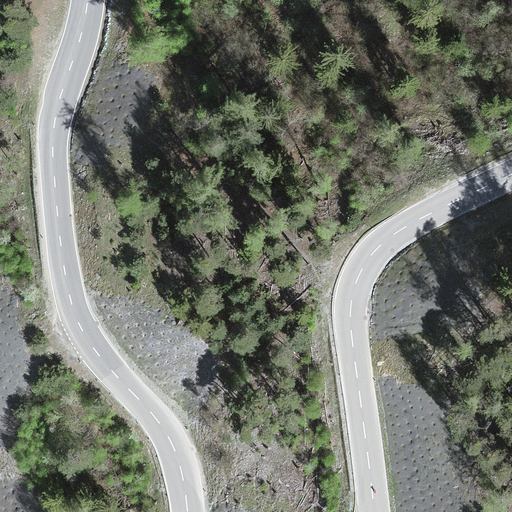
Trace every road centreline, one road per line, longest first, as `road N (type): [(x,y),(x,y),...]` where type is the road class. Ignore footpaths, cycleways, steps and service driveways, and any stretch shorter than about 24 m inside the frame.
road 1 (tertiary): [(187,511),(170,441),(92,347),(65,277),(53,126),(87,0)]
road 2 (tertiary): [(511,172),(403,227),(370,254),(354,284),(350,328),(373,511)]
